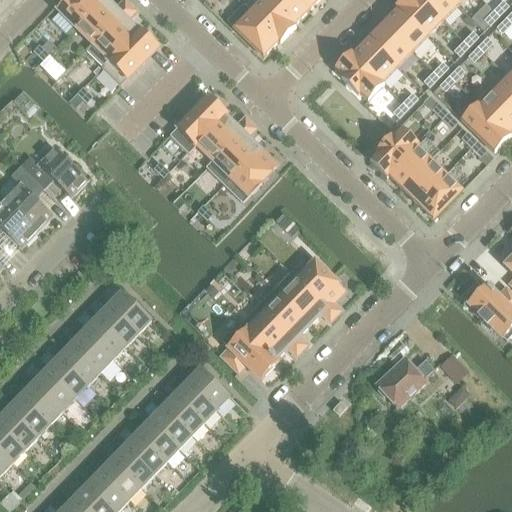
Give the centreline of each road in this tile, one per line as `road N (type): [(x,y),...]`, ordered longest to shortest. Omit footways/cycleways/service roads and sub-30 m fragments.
road 1 (residential): [(432,265),(248,458)]
road 2 (residential): [(432,265),(265,99)]
road 3 (residential): [(265,99),(163,0)]
road 4 (residential): [(265,99),(365,0)]
road 5 (residential): [(0,309),(89,220)]
